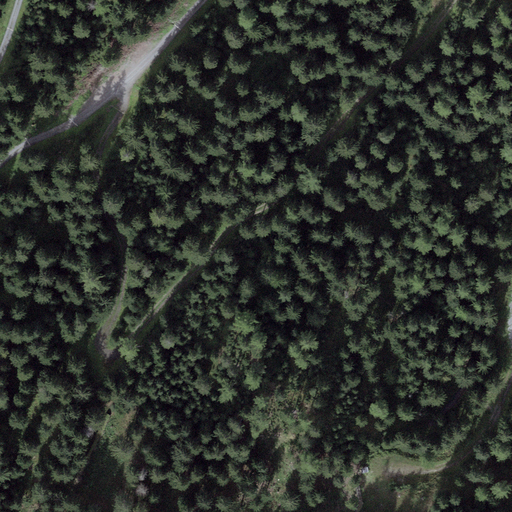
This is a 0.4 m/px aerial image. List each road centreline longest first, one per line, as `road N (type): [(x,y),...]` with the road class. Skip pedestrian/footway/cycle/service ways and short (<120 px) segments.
road 1 (track): [(451,0),(283,190),(221,233),(112,351),(100,342),(123,252),(96,171),(123,105),(120,83)]
road 2 (track): [(382,467),(425,467),(459,456),(489,423),(511,355)]
road 3 (track): [(120,83),(0,162)]
